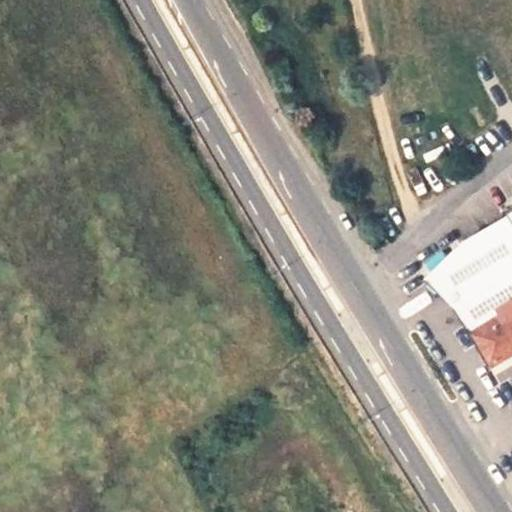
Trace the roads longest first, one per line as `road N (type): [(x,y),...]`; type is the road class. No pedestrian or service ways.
road 1 (primary): [(499,511),(356,288),(190,0)]
road 2 (track): [(354,0),(379,119),(421,235)]
